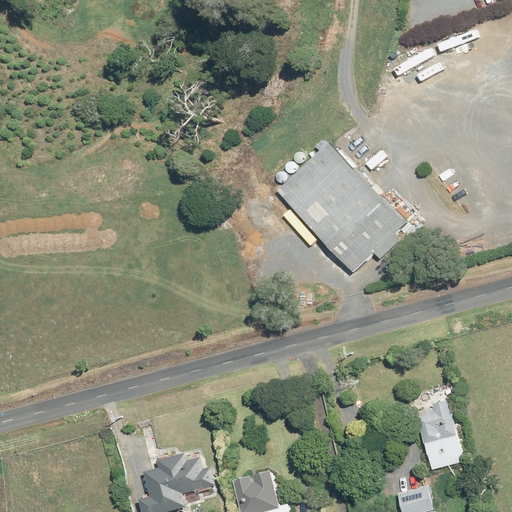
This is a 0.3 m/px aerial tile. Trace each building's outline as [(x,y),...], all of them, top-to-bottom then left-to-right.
[(458,108),(450,88),(419,101),(426,120),(458,108)] [(278,180),(354,260),(401,214),(326,135),(278,180)] [(467,462),(451,401),(438,405),(439,407),(420,412),(435,470),(467,462)] [(205,469),(201,453),(176,459),(175,454),(162,458),(165,468),(150,472),(156,496),(145,499),(148,511),(169,511),(190,507),(186,494),(218,486),(214,467),(205,469)] [(283,506),(275,471),(238,480),(246,511),(293,511),(291,504),(283,506)] [(406,511),(437,511),(437,510),(431,486),(401,494),(406,511)]
